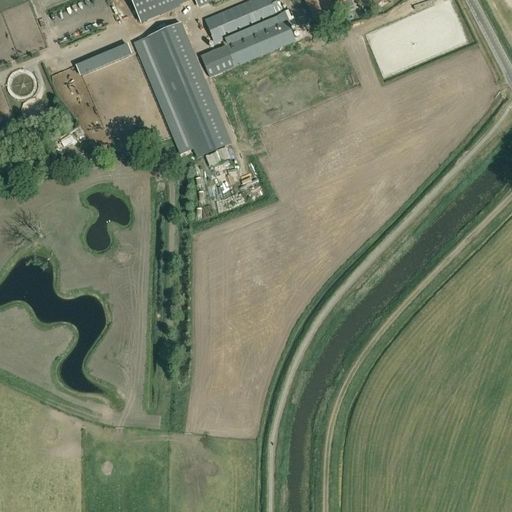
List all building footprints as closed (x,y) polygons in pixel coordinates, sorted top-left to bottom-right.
[(140,23),(187,4),(195,0),(130,0),(135,12),(140,23)] [(254,0),(205,21),(218,53),(202,60),(209,78),(295,42),(277,0),(254,0)] [(304,0),(316,24),(338,14),(354,6),(350,0),(304,0)] [(232,146),(181,24),(147,39),(198,160),(232,146)] [(145,27),(136,29),(137,35),(146,34),(145,27)] [(302,51),(321,43),(317,33),(298,42),(302,51)] [(54,64),(50,66),(55,79),(60,77),(54,64)]
